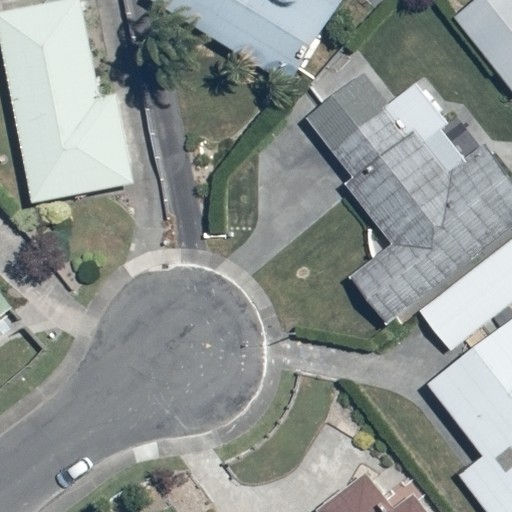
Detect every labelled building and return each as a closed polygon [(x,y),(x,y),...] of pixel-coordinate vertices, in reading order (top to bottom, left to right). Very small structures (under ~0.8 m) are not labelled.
[(83,0),(71,0),(0,14),(0,15),(38,203),(138,183),(120,94),(103,98),(83,0)] [(159,0),(293,84),(346,0),(159,0)] [(511,0),(476,0),(457,15),(511,86),(511,0)] [(357,180),(351,185),(397,245),(355,277),(392,325),(511,234),(511,172),(490,144),(452,173),(421,132),(416,135),(370,75),(311,119),(357,180)] [(511,241),(423,311),(455,352),(511,306),(511,241)] [(0,320),(17,308),(0,285),(0,342),(10,335),(0,321),(0,320)] [(465,475),(493,511),(511,511),(511,323),(433,383),(488,457),(465,475)] [(430,511),(418,496),(400,510),(371,474),(323,511),(430,511)]
